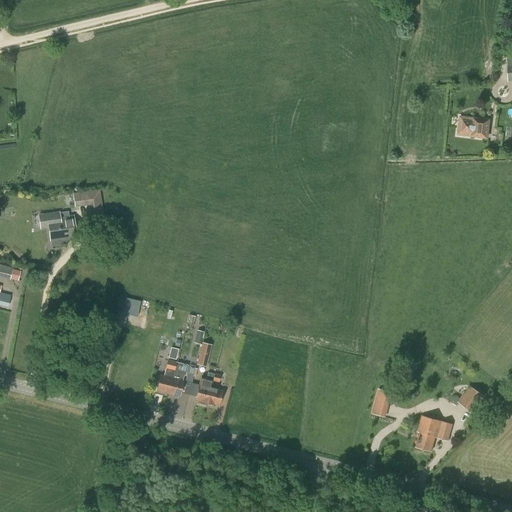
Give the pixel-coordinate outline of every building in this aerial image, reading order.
[(457,135),(486,139),(488,125),(488,120),(460,117),(457,135)] [(99,191),(88,193),(90,205),(101,204),(99,191)] [(83,205),(82,193),(73,194),(74,207),(83,205)] [(63,247),(63,242),(62,239),(69,238),(76,237),(73,216),(59,218),(59,220),(47,222),(50,241),(51,241),(52,248),(63,247)] [(0,264),(0,277),(10,280),(12,271),(0,267),(0,264)] [(140,301),(125,298),(121,313),(137,317),(140,301)] [(203,332),(197,330),(194,343),(200,344),(203,332)] [(202,342),(196,365),(206,367),(212,345),(202,342)] [(175,359),(178,349),(171,347),(168,357),(175,359)] [(174,370),(176,362),(167,360),(165,368),(174,370)] [(185,382),(191,383),(195,368),(189,367),(185,382)] [(156,391),(168,394),(173,373),(169,372),(167,377),(160,376),(156,391)] [(206,405),(206,403),(210,388),(212,381),(214,374),(208,372),(206,378),(200,377),(195,400),(200,402),(199,404),(206,405)] [(173,373),(168,394),(172,395),(173,397),(177,399),(179,397),(183,381),(176,380),(178,374),(173,373)] [(214,374),(212,381),(218,383),(220,376),(214,374)] [(457,403),(474,415),(486,398),(469,386),(457,403)] [(210,388),(206,403),(218,406),(222,391),(210,388)] [(371,414),(386,418),(392,393),(378,389),(371,414)] [(452,425),(421,416),(417,432),(419,433),(415,447),(431,452),(435,438),(448,441),(452,425)]
